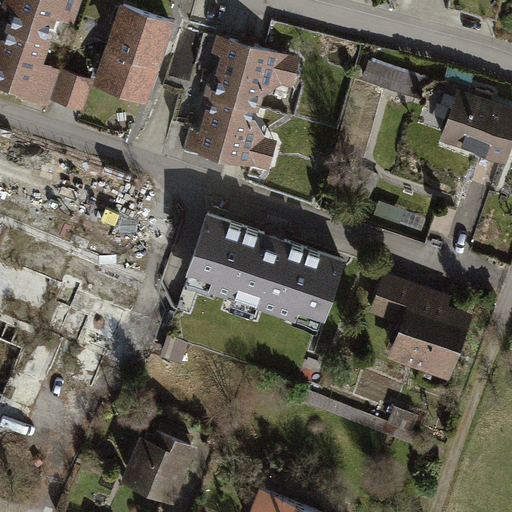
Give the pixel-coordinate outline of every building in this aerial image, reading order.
[(0,81),(48,99),(59,69),(37,60),(57,8),(74,14),(78,0),(1,0),(1,1),(13,6),(3,34),(0,33),(0,81)] [(177,22),(121,4),(95,84),(150,102),(177,22)] [(264,78),(298,86),(307,51),(217,29),(189,143),(271,163),(278,133),(252,127),(264,78)] [(371,56),(363,80),(417,97),(425,73),(371,56)] [(441,132),(507,155),(511,140),(511,104),(458,85),(441,132)] [(52,366),(108,384),(154,242),(0,192),(0,408),(2,409),(18,359),(51,370),(52,366)] [(342,257),(203,210),(180,280),(319,327),(342,257)] [(453,379),(481,308),(386,271),(372,308),(401,319),(387,353),(453,379)] [(117,477),(171,500),(196,439),(153,422),(147,435),(137,430),(117,477)] [(249,511),(334,511),(335,511),(264,479),(249,511)]
